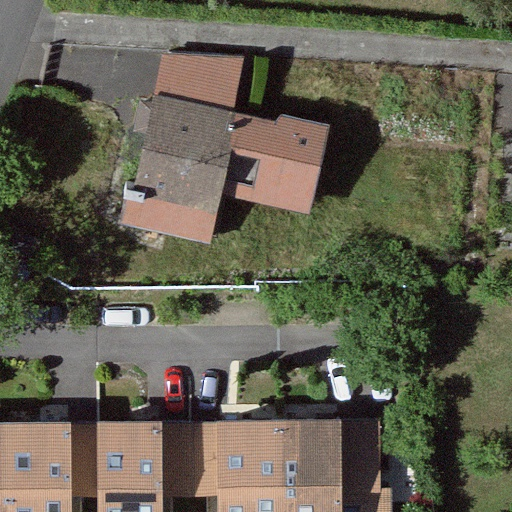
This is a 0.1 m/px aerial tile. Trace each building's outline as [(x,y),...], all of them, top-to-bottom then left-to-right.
[(159,45),(114,212),(203,230),(214,183),(305,201),(324,111),(279,101),(271,106),(230,97),(241,51),(159,45)] [(336,403),(295,404),(295,511),(388,511),(388,481),(378,482),(377,415),(336,416),(336,403)] [(209,511),(295,511),(295,404),(211,405),(211,417),(181,417),(182,485),(209,484),(209,511)] [(152,511),(152,485),(182,485),(181,417),(156,418),(155,406),(90,407),(90,418),(90,485),(90,511),(152,511)] [(62,511),(62,486),(90,485),(90,418),(63,419),(63,407),(0,407),(0,511),(62,511)]
